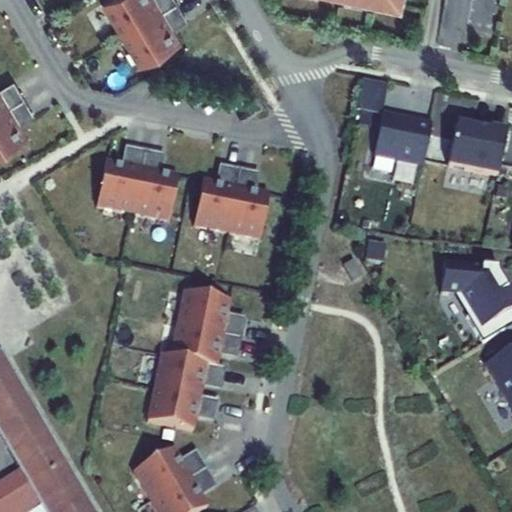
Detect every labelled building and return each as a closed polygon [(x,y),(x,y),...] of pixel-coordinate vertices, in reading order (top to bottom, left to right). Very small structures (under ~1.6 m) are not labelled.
[(172,0),(117,0),(104,7),(138,66),(181,41),(170,30),(185,22),(172,0)] [(13,83),(0,90),(0,152),(28,137),(16,126),(32,117),(13,83)] [(423,170),(432,124),(383,115),(375,160),(423,170)] [(495,176),(504,133),(489,129),(487,137),(457,131),(449,166),(495,176)] [(426,162),(443,166),(448,141),(432,138),(426,162)] [(126,149),(123,167),(105,164),(97,212),(168,223),(175,178),(157,175),(160,155),(126,149)] [(220,169),(217,187),(199,184),(191,231),(262,243),(270,198),(252,195),(255,174),(220,169)] [(363,280),(354,265),(344,270),(354,286),(363,280)] [(439,297),(453,298),(481,343),(511,323),(511,300),(493,271),(441,267),(439,297)] [(146,426),(194,435),(197,418),(211,421),(214,408),(196,404),(199,386),(218,390),(221,374),(216,373),(218,360),(239,364),(248,321),(227,317),(230,301),(185,292),(172,357),(161,355),(146,426)] [(0,440),(20,473),(28,488),(66,466),(0,354),(0,440)] [(511,355),(489,369),(511,408),(511,355)] [(204,511),(209,509),(203,498),(217,490),(198,456),(180,466),(173,454),(133,476),(153,511),(204,511)] [(0,511),(19,511),(37,502),(42,511),(92,511),(66,466),(28,488),(0,505),(0,511)] [(0,505),(28,488),(20,473),(0,485),(0,505)] [(19,511),(42,511),(37,502),(19,511)]
